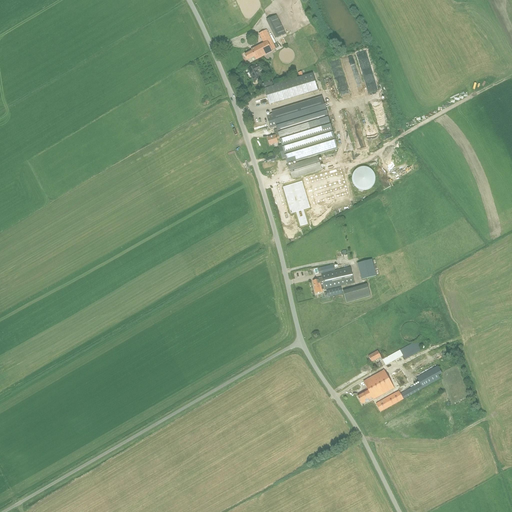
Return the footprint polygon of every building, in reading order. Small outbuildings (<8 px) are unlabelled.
[(286,34),(277,15),(266,21),(275,39),(286,34)] [(261,39),(264,43),(251,50),(252,51),(244,56),(245,59),(247,61),(254,57),(256,60),(272,52),(271,50),(276,48),(266,30),(258,34),(259,36),(261,39)] [(339,61),(332,63),(337,84),(342,83),(343,86),(346,85),(339,61)] [(261,70),(258,65),(255,66),(248,69),(255,82),(261,78),(258,72),(261,70)] [(313,73),(274,85),(275,86),(265,89),(270,104),(318,90),(313,73)] [(269,115),(268,116),(267,116),(271,128),(276,127),(277,129),(274,130),(275,136),(268,138),(270,145),(278,143),(278,141),(281,140),(282,145),(279,146),(283,159),(286,158),(288,164),(337,149),(328,117),(322,97),(272,112),(273,114),(269,115)] [(318,157),(288,166),(292,179),(322,170),(318,157)] [(354,185),(355,186),(355,187),(356,188),(357,188),(358,189),(359,189),(360,190),(361,190),(362,190),(363,190),(364,190),(365,190),(366,190),(367,190),(368,189),(369,189),(370,188),(371,188),(372,187),(372,186),(373,186),(374,185),(374,184),(374,183),(375,182),(375,181),(375,180),(375,179),(375,178),(375,177),(375,176),(375,175),(374,174),(374,173),(373,172),(373,171),(372,170),(371,170),(371,169),(370,169),(369,168),(368,168),(367,167),(366,167),(365,167),(364,167),(363,167),(362,167),(361,167),(360,167),(359,168),(358,168),(357,169),(356,170),(355,171),(354,171),(354,172),(353,173),(353,174),(353,175),(352,176),(352,177),(352,178),(352,179),(352,180),(352,181),(352,182),(353,183),(353,184),(354,185)] [(357,264),(362,281),(369,279),(376,277),(372,260),(364,263),(357,264)] [(315,275),(319,275),(322,274),(323,274),(328,272),(335,271),(334,264),(321,267),(314,270),(315,275)] [(321,274),(322,277),(317,278),(317,280),(312,282),(315,294),(318,295),(323,293),(322,289),(324,288),(325,290),(355,283),(351,267),(328,272),(321,274)] [(367,284),(343,292),(344,297),(346,304),(370,297),(367,284)] [(328,297),(336,295),(343,294),(341,287),(326,290),(327,292),(324,293),(325,298),(328,297)] [(405,359),(422,350),(417,340),(382,360),(386,365),(403,356),(405,359)] [(383,353),(380,355),(378,351),(369,356),(372,361),(381,357),(382,359),(385,358),(383,353)] [(420,383),(400,393),(399,391),(376,404),(381,412),(404,399),(440,378),(438,375),(442,373),(438,366),(417,377),(420,383)] [(384,370),(363,381),(374,399),(394,388),(384,370)] [(362,404),(373,398),(368,391),(358,397),(362,404)]
